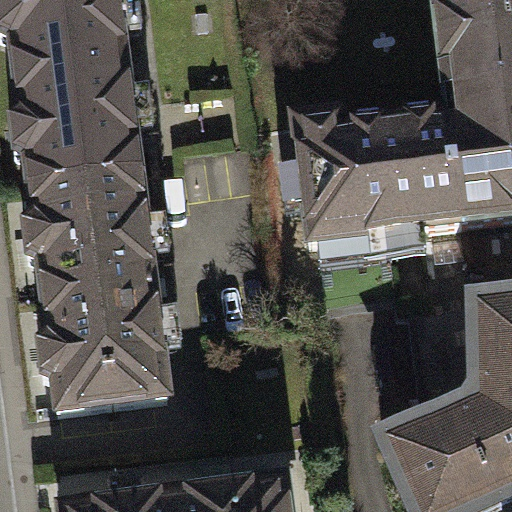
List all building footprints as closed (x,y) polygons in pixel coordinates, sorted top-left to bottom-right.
[(0,42),(10,46),(20,120),(10,127),(15,163),(26,167),(29,196),(138,182),(114,0),(4,0),(5,3),(0,6),(0,42)] [(511,0),(425,0),(431,44),(511,34),(511,0)] [(511,225),(511,34),(431,44),(438,98),(449,96),(452,121),(440,123),(454,233),(511,225)] [(301,252),(454,233),(440,123),(335,136),(333,122),(286,127),(288,142),(301,252)] [(54,391),(58,419),(166,406),(138,182),(29,196),(33,224),(23,231),(28,265),(39,269),(48,341),(38,348),(43,387),(54,391)] [(375,451),(403,511),(477,511),(511,496),(511,306),(467,312),(468,409),(375,451)] [(90,511),(278,511),(276,489),(90,511)]
